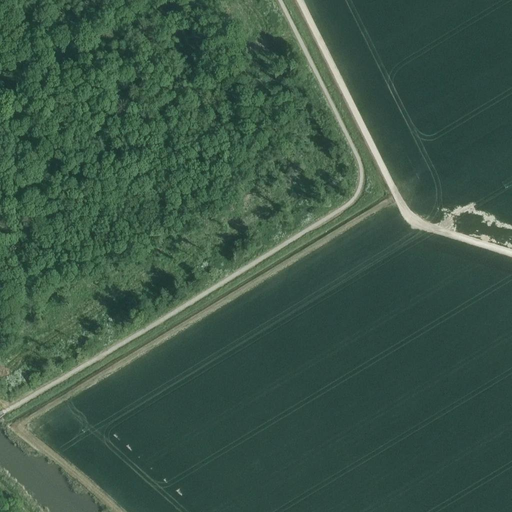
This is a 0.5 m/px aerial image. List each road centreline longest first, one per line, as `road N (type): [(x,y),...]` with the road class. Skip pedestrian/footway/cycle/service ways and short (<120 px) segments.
road 1 (track): [(0,368),(301,178)]
road 2 (track): [(299,0),(413,225),(511,255)]
